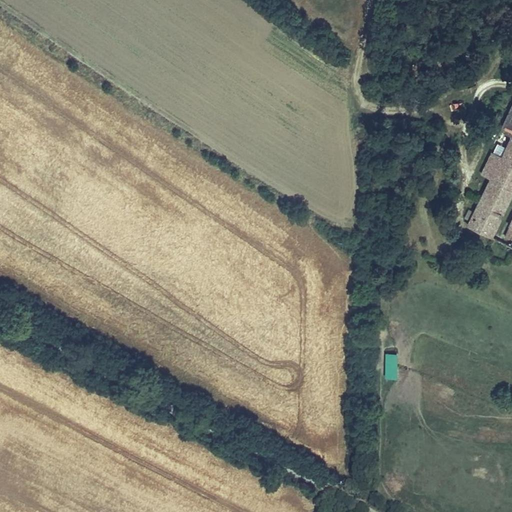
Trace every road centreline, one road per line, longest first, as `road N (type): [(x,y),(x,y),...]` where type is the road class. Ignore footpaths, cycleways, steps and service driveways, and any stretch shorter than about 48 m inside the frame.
road 1 (track): [(356,499),(367,246),(362,80),(333,48),(259,0)]
road 2 (residential): [(379,511),(0,310)]
